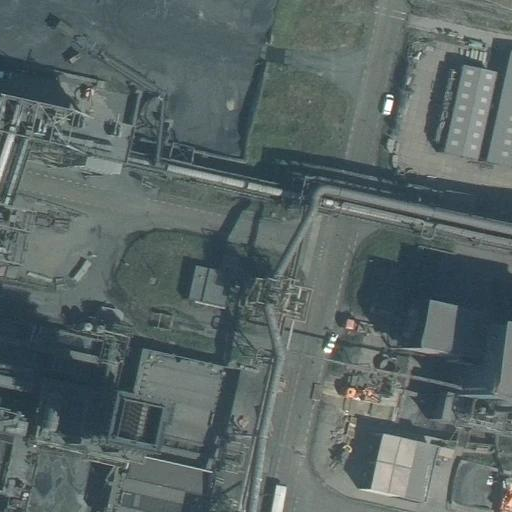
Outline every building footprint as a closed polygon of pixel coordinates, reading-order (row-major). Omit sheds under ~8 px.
[(511,53),(502,51),(477,162),(511,169),(511,53)] [(455,66),(436,152),(468,160),(487,73),(455,66)] [(88,173),(97,124),(0,104),(0,140),(45,150),(42,164),(88,173)] [(227,274),(190,266),(182,299),(219,307),(227,274)] [(420,314),(399,309),(392,340),(413,345),(420,314)] [(511,338),(456,326),(442,391),(433,389),(426,419),(491,434),(497,408),(511,411),(511,338)] [(26,391),(18,427),(17,433),(43,439),(43,436),(48,437),(47,440),(80,447),(81,444),(85,445),(85,448),(117,455),(118,456),(120,447),(125,425),(128,410),(129,409),(125,408),(95,401),(94,409),(89,408),(91,400),(58,393),(56,401),(51,399),(52,397),(26,391)] [(369,433),(356,490),(415,504),(428,446),(369,433)] [(18,439),(16,439),(2,436),(0,443),(0,455),(13,459),(18,439)]
